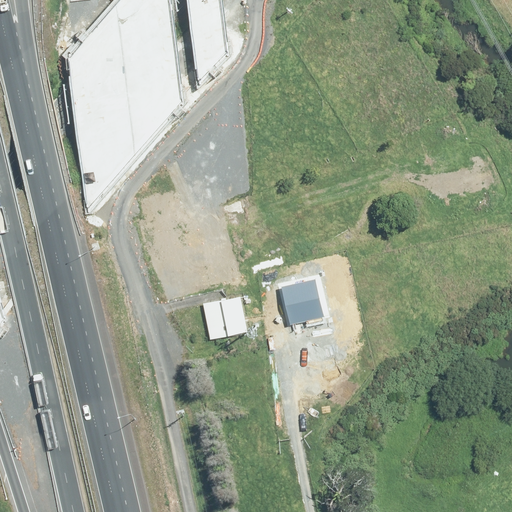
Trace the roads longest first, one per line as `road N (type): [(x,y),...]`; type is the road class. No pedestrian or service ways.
road 1 (unknown): [(293,0),(307,25),(384,298),(385,338),(330,484),(329,511)]
road 2 (motorway): [(148,511),(84,0)]
road 3 (motorway): [(138,0),(202,511)]
road 4 (motorway): [(202,0),(260,511)]
road 5 (motorway): [(24,103),(119,511)]
road 6 (motorway): [(70,511),(0,191)]
road 7 (motorway): [(48,511),(0,342)]
